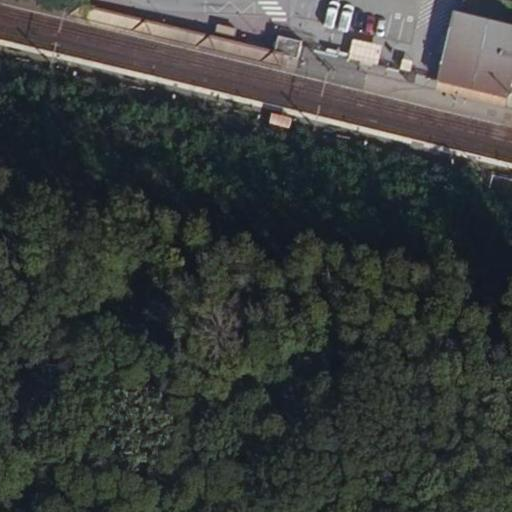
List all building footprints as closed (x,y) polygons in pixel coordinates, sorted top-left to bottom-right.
[(98,11),(70,4),(68,15),(282,64),(285,54),(275,51),(98,11)] [(511,23),(456,9),(450,33),(448,43),(443,62),(439,80),(452,83),(463,86),(508,96),(511,81),(511,23)] [(291,39),(287,54),(298,57),(301,46),(302,42),(291,39)] [(348,61),(377,68),(382,45),(353,39),(348,61)] [(452,83),(439,80),(437,88),(506,105),(508,96),(463,86),(452,83)] [(293,119),(268,113),(267,120),(266,123),(291,129),(292,126),(293,119)]
